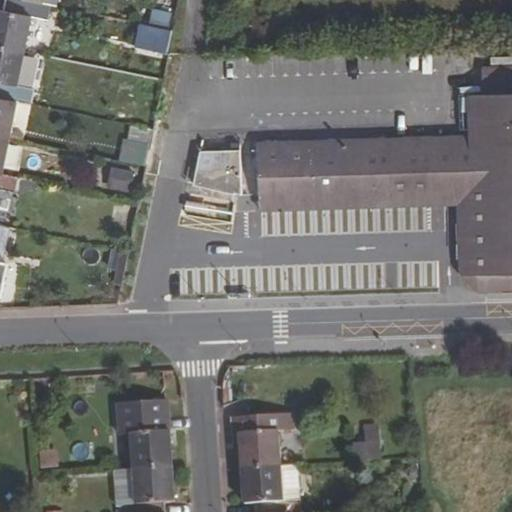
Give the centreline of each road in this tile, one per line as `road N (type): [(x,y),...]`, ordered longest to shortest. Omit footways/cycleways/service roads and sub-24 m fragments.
road 1 (residential): [(196,328),(511,317)]
road 2 (residential): [(0,333),(196,328)]
road 3 (residential): [(208,511),(196,328)]
